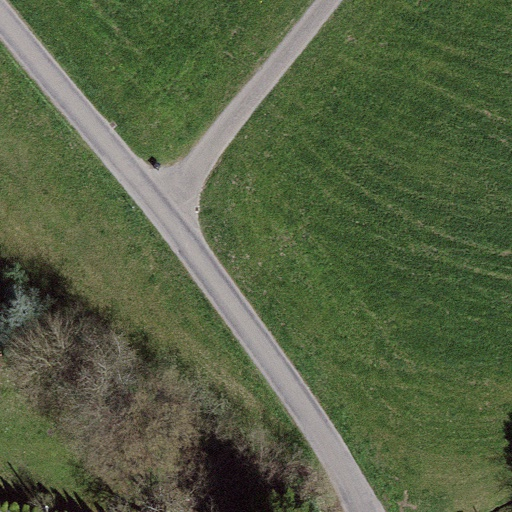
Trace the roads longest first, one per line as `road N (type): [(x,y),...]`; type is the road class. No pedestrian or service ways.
road 1 (unclassified): [(153,207),(315,424),(364,511)]
road 2 (unclassified): [(153,207),(326,0)]
road 3 (unclassified): [(0,18),(153,207)]
